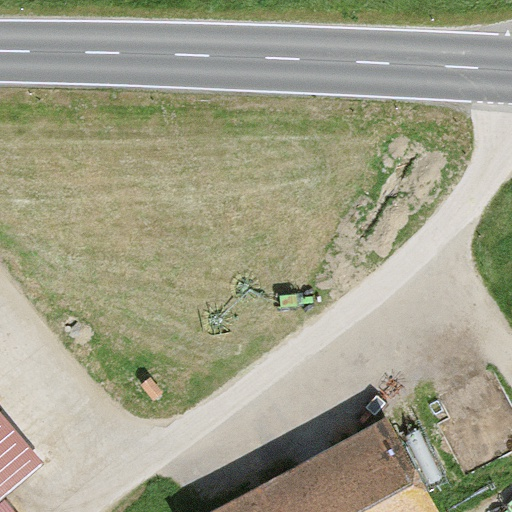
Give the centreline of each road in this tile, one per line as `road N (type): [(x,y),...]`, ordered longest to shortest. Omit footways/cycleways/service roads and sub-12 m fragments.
road 1 (track): [(95,511),(398,276),(511,154)]
road 2 (secondary): [(0,55),(334,59),(511,71)]
